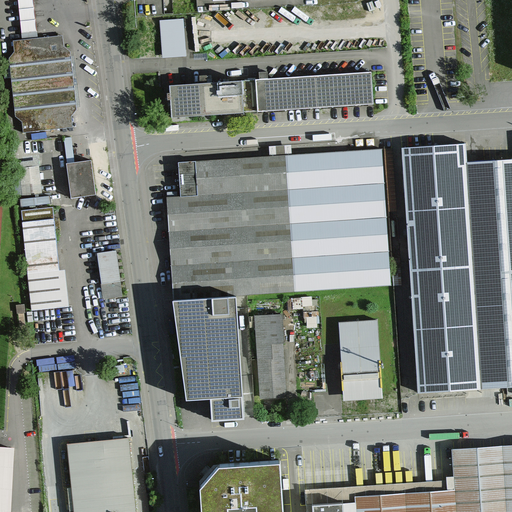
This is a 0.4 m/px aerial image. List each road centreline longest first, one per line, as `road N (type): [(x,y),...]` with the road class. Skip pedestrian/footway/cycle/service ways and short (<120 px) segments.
road 1 (unclassified): [(511,109),(119,131)]
road 2 (unclassified): [(511,424),(161,443)]
road 3 (tertiary): [(119,131),(161,443)]
road 4 (unknown): [(83,346),(94,406),(56,443),(55,511)]
road 5 (tertiary): [(103,0),(119,131)]
